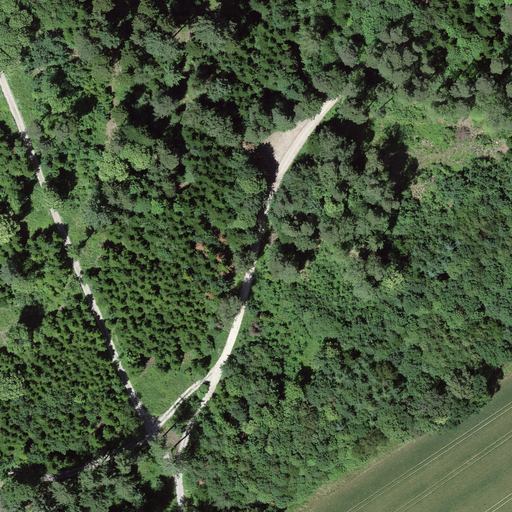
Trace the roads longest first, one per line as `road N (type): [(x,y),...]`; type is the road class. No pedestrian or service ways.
road 1 (track): [(182,511),(192,417),(234,337),(268,200),(295,143),(428,0)]
road 2 (track): [(0,81),(88,294),(180,486)]
road 3 (track): [(216,370),(150,431),(78,472),(0,469)]
